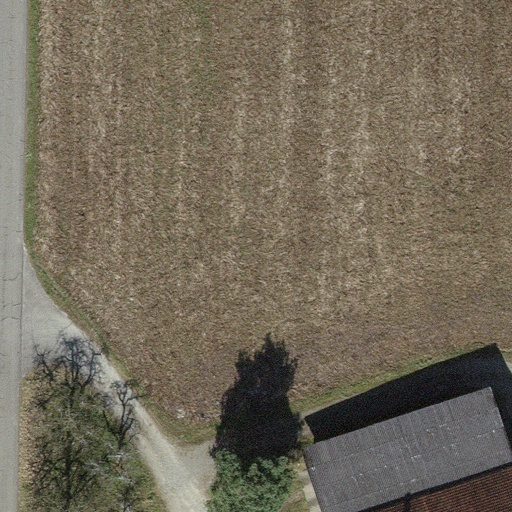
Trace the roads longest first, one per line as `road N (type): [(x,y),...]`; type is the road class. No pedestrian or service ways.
road 1 (track): [(511,388),(504,384),(237,466),(159,448),(82,357),(38,328),(0,318)]
road 2 (tertiary): [(0,150),(2,0)]
